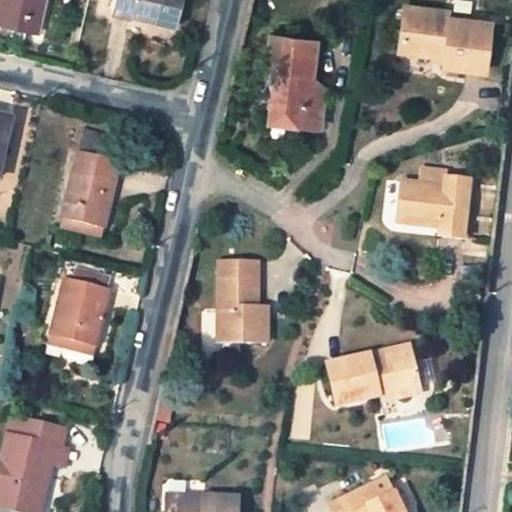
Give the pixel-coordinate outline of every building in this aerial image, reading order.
[(1,0),(0,8),(0,24),(15,28),(27,30),(38,34),(46,0),(1,0)] [(189,0),(123,0),(117,23),(182,38),(189,0)] [(446,13),(405,7),(400,48),(433,51),(444,53),(443,61),(443,65),(485,71),(491,24),(445,18),(446,13)] [(24,43),(27,30),(15,28),(12,40),(24,43)] [(317,41),(270,35),(265,73),(281,75),(276,120),(319,126),(324,86),(312,85),(307,85),(307,78),(312,78),(317,41)] [(431,60),(443,61),(444,53),(433,51),(431,60)] [(117,175),(76,165),(59,232),(101,243),(117,175)] [(445,187),(402,182),(396,222),(440,228),(440,234),(464,237),(471,181),(446,178),(445,187)] [(258,263),(218,263),(217,342),(267,342),(267,317),(257,317),(257,307),(258,263)] [(107,307),(61,294),(45,360),(91,371),(107,307)] [(257,317),(267,317),(268,307),(257,307),(257,317)] [(202,341),(216,341),(216,310),(201,310),(202,341)] [(409,346),(327,364),(336,405),(381,395),(418,387),(409,346)] [(420,395),(418,387),(381,395),(382,402),(420,395)] [(151,421),(164,424),(169,407),(155,404),(151,421)] [(64,458),(69,439),(22,427),(17,445),(8,443),(0,474),(0,511),(37,511),(47,481),(38,478),(39,469),(49,471),(53,456),(64,458)] [(67,458),(64,458),(53,456),(49,471),(63,474),(67,458)] [(401,511),(385,478),(345,498),(328,506),(330,511),(401,511)] [(203,499),(167,496),(166,511),(236,511),(238,498),(203,495),(203,499)]
